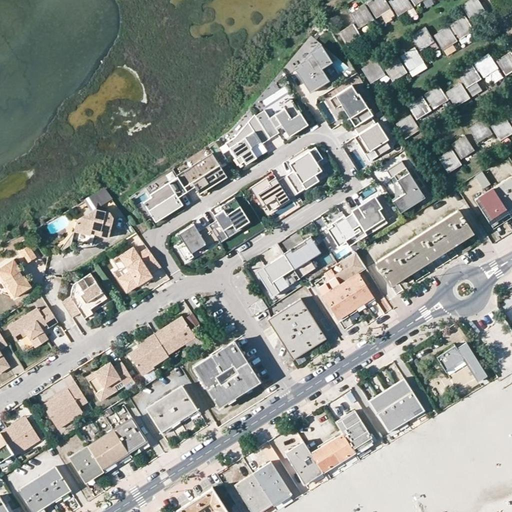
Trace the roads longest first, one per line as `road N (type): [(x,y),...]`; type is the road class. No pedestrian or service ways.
road 1 (residential): [(213,282),(229,262),(346,189),(347,170),(331,141),(316,137),(159,233),(185,286)]
road 2 (residential): [(0,403),(185,286)]
road 3 (tertiary): [(115,511),(295,397)]
road 4 (tertiary): [(295,397),(447,301)]
road 5 (residential): [(213,282),(295,397)]
